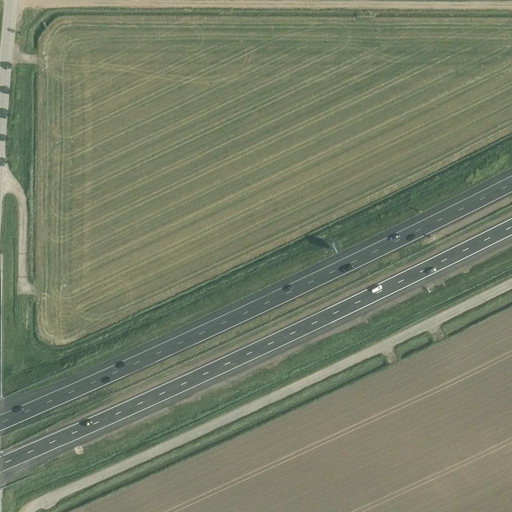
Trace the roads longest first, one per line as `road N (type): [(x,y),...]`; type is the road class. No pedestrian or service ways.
road 1 (motorway): [(0,464),(511,225)]
road 2 (motorway): [(511,183),(0,422)]
road 3 (tertiary): [(30,511),(511,282)]
road 4 (track): [(10,1),(511,6)]
road 5 (track): [(0,180),(22,193),(23,290),(35,290)]
